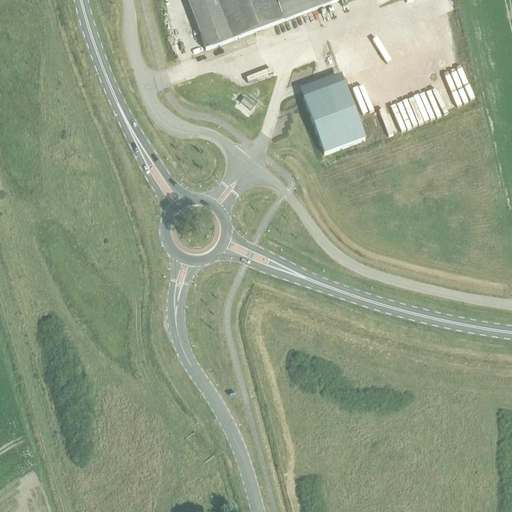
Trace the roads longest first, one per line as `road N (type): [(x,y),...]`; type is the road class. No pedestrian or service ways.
road 1 (unclassified): [(249,164),(286,193),(338,257),(373,274),(511,305)]
road 2 (unclassified): [(249,164),(214,135),(160,117),(131,41),(128,0)]
road 3 (primary): [(296,275),(394,308),(511,333)]
road 4 (secondary): [(257,511),(227,421),(174,327)]
road 5 (primary): [(128,128),(80,0)]
